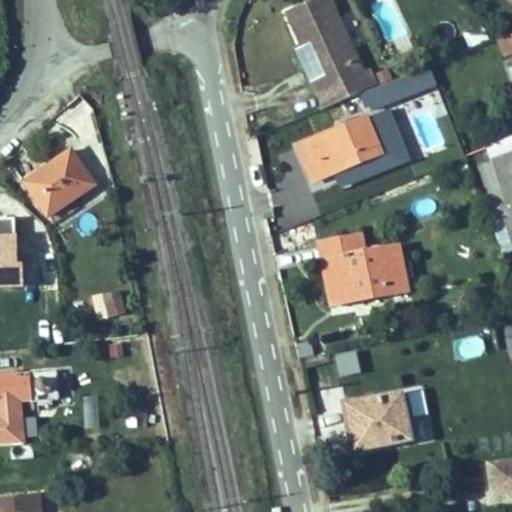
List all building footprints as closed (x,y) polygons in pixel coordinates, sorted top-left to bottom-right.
[(318,84),(313,86),(322,104),(369,83),(330,0),(328,0),(288,18),(303,50),(318,84)] [(297,53),(313,86),(318,84),(303,50),(297,53)] [(390,72),(395,86),(436,71),(431,57),(390,72)] [(379,143),(366,106),(295,129),(308,166),(379,143)] [(285,111),(273,115),(282,140),(294,136),(285,111)] [(511,145),(492,151),(506,196),(499,197),(511,234),(511,233),(511,145)] [(43,226),(86,197),(63,161),(20,189),(43,226)] [(362,217),(312,224),(317,250),(321,290),(401,281),(395,232),(364,236),(362,217)] [(8,222),(0,222),(0,291),(8,292),(8,222)] [(95,321),(125,313),(119,291),(90,298),(95,321)] [(454,359),(483,357),(482,337),(453,338),(454,359)] [(329,358),(335,381),(360,374),(354,352),(329,358)] [(55,399),(54,373),(23,374),(24,400),(55,399)] [(0,400),(24,400),(23,374),(0,374),(0,400)] [(403,424),(395,376),(339,385),(347,433),(403,424)] [(511,446),(475,450),(480,494),(511,490),(511,446)] [(0,511),(40,511),(38,490),(0,494),(0,511)]
